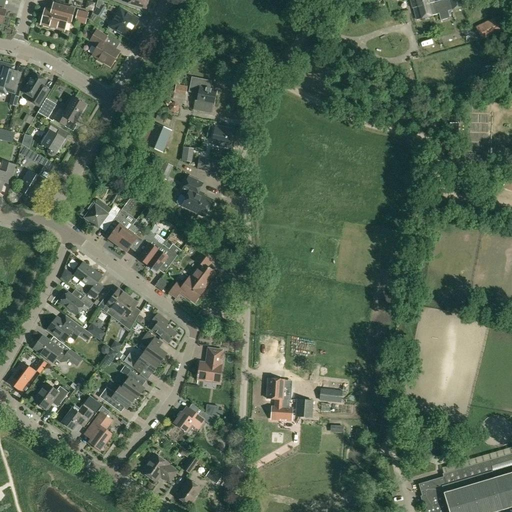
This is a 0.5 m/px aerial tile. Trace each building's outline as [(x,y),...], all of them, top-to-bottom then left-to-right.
[(442,0),(435,2),(434,0),(410,0),(413,8),(414,8),(417,20),(439,14),(441,20),(450,18),(448,11),(466,7),(464,0),(442,0)] [(67,22),(71,23),(74,9),(54,4),(53,10),(46,9),(42,24),(64,30),(67,22)] [(139,19),(121,8),(109,27),(128,38),(139,19)] [(87,24),(89,14),(80,12),(78,22),(87,24)] [(498,27),(504,24),(500,15),(476,27),(482,40),(500,31),(498,27)] [(111,66),(120,52),(104,43),(108,37),(97,30),(90,41),(97,45),(97,48),(93,55),(98,58),(98,61),(103,63),(105,62),(111,66)] [(456,41),(466,38),(465,31),(454,34),(456,41)] [(0,62),(0,71),(1,72),(0,76),(0,93),(6,95),(7,91),(15,93),(21,73),(10,70),(10,66),(10,65),(0,62)] [(39,107),(50,90),(43,86),(47,81),(35,74),(24,92),(35,99),(33,103),(39,107)] [(214,105),(217,91),(200,88),(202,79),(192,77),(189,92),(199,94),(197,101),(195,101),(193,110),(211,113),(212,105),(214,105)] [(10,104),(16,106),(19,97),(13,95),(10,104)] [(86,105),(83,104),(83,103),(83,102),(82,102),(82,101),(81,100),(80,99),(79,99),(78,99),(77,100),(74,98),(66,112),(60,109),(54,119),(66,126),(69,120),(75,123),(86,105)] [(180,104),(172,107),(175,113),(182,110),(180,104)] [(51,112),(42,107),(38,113),(47,118),(51,112)] [(163,153),(172,131),(164,127),(155,124),(154,124),(149,122),(140,143),(146,145),(146,146),(163,153)] [(66,144),(67,141),(71,135),(50,123),(46,129),(50,131),(42,144),(49,149),(49,150),(49,152),(50,154),(51,155),(53,155),(55,154),(56,153),(57,153),(64,142),(66,144)] [(450,124),(450,133),(458,133),(459,124),(450,124)] [(233,149),(236,130),(215,126),(211,145),(233,149)] [(0,129),(0,140),(6,142),(9,132),(0,129)] [(40,155),(25,147),(20,154),(35,163),(36,162),(40,155)] [(48,169),(52,162),(40,155),(36,162),(48,169)] [(473,175),(476,166),(449,157),(446,167),(473,175)] [(222,172),(224,163),(200,159),(198,168),(222,172)] [(11,184),(16,165),(4,162),(1,171),(0,171),(0,191),(1,192),(4,183),(11,184)] [(34,199),(45,180),(29,170),(17,189),(34,199)] [(503,188),(511,191),(511,170),(509,170),(503,188)] [(205,217),(213,200),(198,193),(203,184),(189,177),(183,190),(189,193),(182,206),(205,217)] [(470,184),(450,178),(447,185),(468,191),(470,184)] [(107,230),(121,210),(115,205),(112,209),(99,200),(95,204),(95,205),(92,203),(88,210),(90,211),(85,218),(99,228),(101,225),(107,230)] [(137,221),(122,209),(119,214),(115,219),(113,222),(118,226),(109,238),(118,245),(133,225),(134,225),(137,221)] [(157,223),(161,217),(156,213),(151,220),(156,224),(157,223)] [(168,223),(161,218),(157,223),(164,228),(168,223)] [(148,236),(134,225),(133,225),(118,245),(127,252),(137,239),(142,243),(148,236)] [(154,238),(156,235),(151,231),(148,236),(142,243),(142,244),(147,248),(139,258),(148,265),(163,245),(158,242),(159,241),(154,238)] [(170,265),(178,255),(169,249),(163,245),(148,265),(157,272),(165,261),(170,265)] [(189,277),(205,289),(204,288),(216,273),(207,267),(211,261),(201,254),(196,261),(201,264),(190,278),(190,277),(189,277)] [(84,262),(74,275),(92,289),(88,294),(95,299),(103,288),(97,283),(102,276),(84,262)] [(205,289),(189,277),(183,287),(177,283),(170,293),(176,298),(181,292),(195,303),(205,289)] [(158,289),(162,292),(165,288),(157,282),(155,286),(158,289)] [(106,297),(98,306),(108,314),(111,309),(116,312),(129,296),(119,289),(110,300),(106,297)] [(90,308),(94,303),(84,296),(80,301),(69,292),(60,303),(76,315),(85,304),(90,308)] [(129,296),(113,317),(119,322),(130,331),(136,320),(129,315),(138,303),(129,296)] [(169,343),(177,334),(161,320),(163,317),(158,313),(151,322),(156,325),(153,330),(169,343)] [(66,315),(62,321),(57,317),(48,330),(65,342),(70,336),(75,340),(80,334),(88,340),(92,335),(66,315)] [(96,323),(105,329),(110,322),(101,316),(96,323)] [(144,352),(160,364),(167,354),(156,345),(160,341),(148,332),(141,342),(148,347),(144,352)] [(34,348),(54,363),(63,351),(43,337),(34,348)] [(220,366),(222,351),(209,348),(206,364),(200,363),(198,379),(214,381),(215,382),(220,383),(222,366),(220,366)] [(70,349),(65,356),(77,366),(83,359),(70,349)] [(119,352),(117,356),(123,361),(126,357),(119,352)] [(160,364),(144,352),(140,358),(132,352),(125,361),(138,370),(141,366),(153,374),(160,364)] [(112,365),(116,358),(108,354),(104,361),(112,365)] [(40,374),(48,364),(41,359),(34,369),(40,374)] [(21,391),(35,372),(23,363),(9,382),(21,391)] [(120,387),(137,399),(145,389),(135,382),(139,376),(125,366),(121,372),(129,378),(122,388),(120,387)] [(283,400),(284,380),(268,379),(267,399),(283,400)] [(60,405),(69,393),(60,386),(57,391),(47,383),(34,401),(38,404),(37,404),(37,406),(41,408),(42,408),(43,407),(47,410),(54,401),(60,405)] [(137,399),(120,387),(116,393),(107,387),(100,397),(114,407),(119,402),(128,408),(135,398),(137,399)] [(342,392),(321,390),(320,400),(341,403),(342,392)] [(313,401),(297,400),(296,417),(312,418),(313,401)] [(86,424),(93,414),(83,406),(78,412),(73,408),(63,422),(73,430),(81,420),(86,424)] [(198,429),(205,420),(187,407),(183,413),(181,411),(177,416),(179,417),(175,423),(189,434),(194,426),(198,429)] [(100,450),(107,442),(109,442),(111,438),(111,436),(112,434),(106,430),(113,421),(101,413),(88,431),(95,436),(90,442),(100,450)] [(511,453),(443,474),(444,477),(419,484),(427,511),(495,511),(511,507),(511,453)] [(170,482),(178,471),(169,465),(169,464),(155,454),(142,472),(156,482),(161,475),(170,482)] [(190,474),(200,460),(192,455),(183,469),(190,474)] [(221,479),(217,476),(212,482),(216,485),(221,479)] [(189,506),(201,489),(189,480),(186,484),(184,483),(181,488),(182,489),(177,497),(189,506)]
